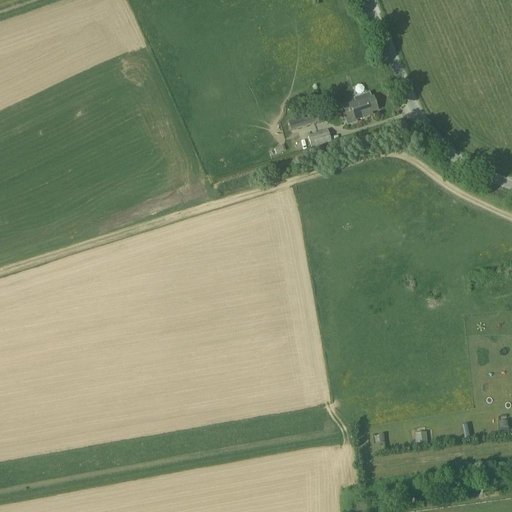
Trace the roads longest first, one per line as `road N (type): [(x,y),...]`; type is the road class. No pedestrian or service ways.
road 1 (track): [(0,273),(394,152),(511,218)]
road 2 (tertiary): [(511,184),(442,150),(421,123),(368,0)]
